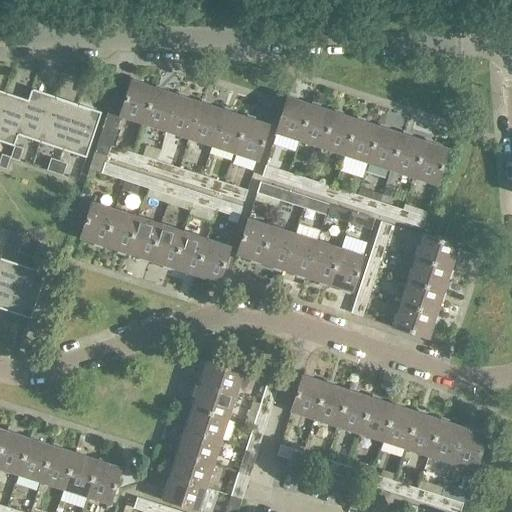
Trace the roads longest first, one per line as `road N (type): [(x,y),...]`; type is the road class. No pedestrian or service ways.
road 1 (residential): [(511,376),(458,376),(255,312),(212,315),(39,378),(0,381)]
road 2 (residential): [(0,35),(511,44)]
